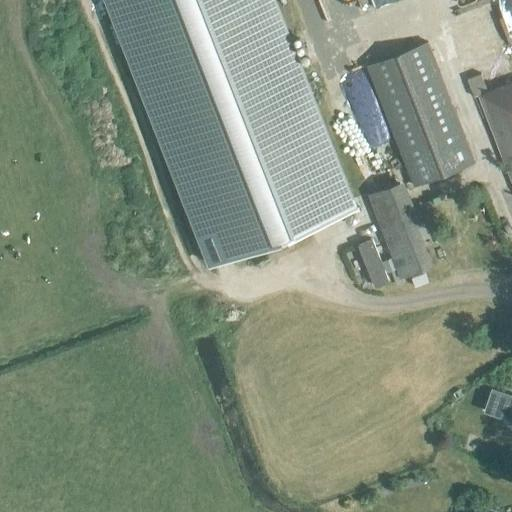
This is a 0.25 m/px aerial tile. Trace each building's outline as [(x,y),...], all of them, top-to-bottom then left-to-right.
[(105,0),(210,269),(354,213),(270,0),(105,0)] [(414,185),(474,161),(427,42),(367,66),(414,185)] [(511,81),(488,91),(480,73),(467,79),(474,97),(478,96),(511,181),(511,81)] [(346,142),(367,191),(387,183),(381,169),(402,160),(387,125),(346,142)] [(401,275),(430,264),(400,182),(370,193),(401,275)] [(392,258),(382,262),(387,274),(397,270),(392,258)] [(424,274),(411,279),(415,288),(428,282),(424,274)] [(511,395),(492,389),(484,411),(504,418),(505,416),(509,418),(511,413),(511,395)]
